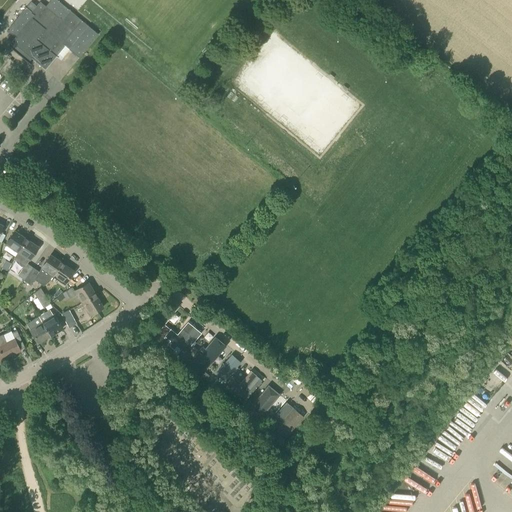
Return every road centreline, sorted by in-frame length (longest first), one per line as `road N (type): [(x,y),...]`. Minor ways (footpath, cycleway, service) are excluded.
road 1 (track): [(265,511),(326,424),(511,210)]
road 2 (track): [(128,313),(134,351),(171,369),(234,442),(265,465),(302,458)]
road 3 (unclassified): [(290,394),(161,284),(137,301)]
road 4 (unclassified): [(137,301),(0,202)]
road 5 (unclassified): [(0,390),(137,301)]
